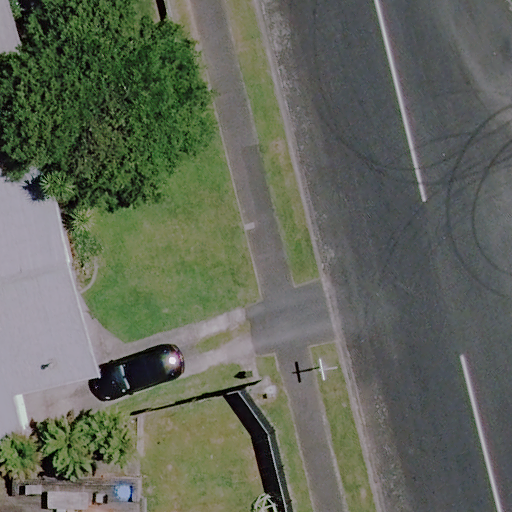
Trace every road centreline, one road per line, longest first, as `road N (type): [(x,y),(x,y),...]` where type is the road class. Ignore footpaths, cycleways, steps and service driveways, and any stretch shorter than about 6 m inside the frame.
road 1 (residential): [(379,0),(443,256)]
road 2 (residential): [(443,256),(503,511)]
